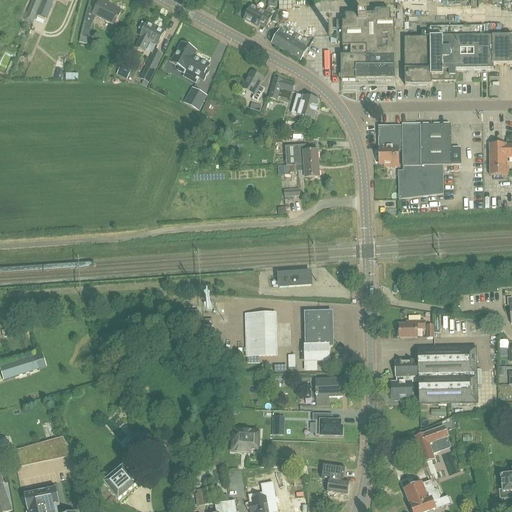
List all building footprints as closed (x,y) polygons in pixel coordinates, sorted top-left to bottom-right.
[(32,24),(40,4),(42,0),(32,0),(32,1),(24,21),(32,24)] [(80,37),(79,42),(87,44),(88,39),(92,24),(96,17),(114,26),(121,11),(100,0),(93,14),(87,13),(84,22),(80,37)] [(360,0),(353,0),(356,13),(363,12),(360,0)] [(43,3),(39,14),(43,16),(48,6),(43,3)] [(265,25),(273,11),(268,8),(266,12),(258,8),(257,9),(251,6),(244,20),(258,28),(261,22),(265,25)] [(407,25),(406,7),(399,8),(399,25),(407,25)] [(278,24),(279,21),(282,12),(276,10),(272,22),(278,24)] [(346,22),(340,22),(336,22),(336,31),(337,40),(342,39),(342,43),(342,48),(344,48),(344,57),(341,57),(341,82),(356,82),(356,81),(395,81),(394,21),(390,21),(390,13),(389,12),(376,12),(376,16),(346,16),(346,22)] [(164,32),(147,24),(146,25),(142,23),(139,29),(143,32),(140,37),(141,37),(136,47),(143,50),(147,41),(157,46),(164,32)] [(272,44),(286,52),(293,41),(283,35),(284,33),(279,30),(277,32),(278,33),(272,44)] [(493,65),(511,65),(511,37),(431,38),(430,33),(421,33),(422,38),(404,38),(405,86),(431,86),(431,82),(455,82),(455,70),(493,70),(493,65)] [(300,61),(305,53),(307,50),(305,49),(300,45),(301,44),(295,40),(294,42),(293,41),(286,52),(290,55),(300,61)] [(188,72),(204,81),(209,73),(206,72),(210,65),(190,55),(193,50),(182,44),(171,63),(180,68),(178,71),(186,75),(188,72)] [(153,74),(155,70),(162,55),(154,51),(145,71),(153,74)] [(54,77),(61,79),(64,69),(57,67),(54,77)] [(131,79),(132,71),(123,69),(122,77),(131,79)] [(148,83),(153,74),(145,71),(141,79),(148,83)] [(257,103),(265,89),(259,86),(263,79),(251,72),(248,78),(246,77),(240,88),(254,95),(252,100),(257,103)] [(278,97),(290,101),(292,93),(294,85),(275,79),(269,98),(277,101),(278,97)] [(183,104),(199,112),(208,96),(191,87),(183,104)] [(314,121),(319,102),(297,96),(292,114),(314,121)] [(250,109),(260,113),(262,107),(252,104),(250,109)] [(305,122),(302,127),(309,132),(312,127),(305,122)] [(399,201),(415,199),(443,195),(443,171),(421,171),(421,167),(439,167),(439,166),(460,166),(460,150),(451,150),(450,126),(429,126),(378,127),(378,147),(379,147),(380,165),(390,165),(390,167),(398,167),(398,152),(402,151),(403,168),(403,172),(398,172),(399,201)] [(511,146),(506,147),(506,144),(490,145),(490,176),(508,176),(508,167),(506,167),(506,158),(511,158),(511,146)] [(298,166),(304,166),(303,153),(307,152),(307,147),(285,148),(286,167),(298,166)] [(303,153),(304,166),(318,165),(317,152),(307,152),(303,153)] [(305,179),(319,178),(318,165),(304,166),(305,179)] [(286,167),(284,167),(279,168),(279,177),(285,177),(284,172),(290,172),(290,173),(299,172),(298,166),(286,167)] [(285,198),(301,197),(300,190),(284,190),(285,198)] [(312,287),(311,272),(277,275),(278,289),(312,287)] [(188,328),(190,328),(199,327),(198,312),(187,313),(188,328)] [(331,313),(326,313),(305,314),(306,347),(304,347),(304,355),(301,355),(302,361),(305,361),(305,371),(312,371),(312,363),(328,363),(328,347),(332,347),(331,313)] [(246,315),(247,358),(247,364),(260,364),(260,357),(277,357),(275,314),(246,315)] [(426,330),(425,322),(407,322),(407,326),(399,326),(400,339),(417,338),(417,330),(426,330)] [(482,370),(476,370),(476,349),(418,350),(418,362),(396,362),(396,378),(397,377),(397,383),(392,383),(392,402),(401,401),(401,403),(412,402),(412,393),(414,393),(414,388),(411,388),(411,383),(419,383),(419,405),(477,404),(477,386),(482,385),(482,370)] [(0,380),(47,367),(43,354),(0,366),(0,380)] [(341,382),(316,383),(316,375),(311,376),(311,375),(298,375),(298,384),(311,383),(311,398),(316,403),(317,407),(330,407),(329,399),(342,398),(341,382)] [(316,422),(315,437),(342,437),(342,428),(340,428),(341,422),(333,422),(333,415),(313,414),(313,422),(316,422)] [(274,419),(274,427),(279,427),(279,436),(284,436),(284,419),(274,419)] [(435,466),(437,465),(431,452),(439,448),(432,433),(429,435),(427,432),(415,437),(424,455),(423,455),(429,468),(435,466)] [(258,435),(243,434),(242,440),(235,439),(235,441),(233,441),(232,450),(234,450),(234,453),(244,454),(244,453),(247,454),(247,455),(251,455),(251,452),(257,453),(257,450),(259,450),(260,442),(258,441),(258,435)] [(150,457),(159,449),(147,435),(137,443),(150,457)] [(62,439),(9,454),(11,466),(17,464),(19,470),(74,458),(62,439)] [(0,453),(12,450),(10,443),(0,445),(0,453)] [(462,464),(481,461),(480,450),(478,450),(468,451),(467,448),(460,448),(462,464)] [(0,466),(10,463),(7,453),(0,454),(0,466)] [(339,476),(341,467),(324,464),(322,479),(329,480),(327,495),(329,498),(334,498),(335,494),(347,496),(349,484),(342,483),(343,476),(339,476)] [(143,480),(135,471),(129,476),(123,468),(104,484),(119,501),(137,486),(136,485),(143,480)] [(511,474),(501,476),(503,490),(498,491),(500,499),(502,500),(506,500),(511,499),(511,498),(511,474)] [(0,511),(9,511),(13,511),(0,477),(0,476),(0,511)] [(311,480),(303,481),(305,497),(314,496),(311,480)] [(479,482),(466,482),(467,498),(479,497),(479,482)] [(277,502),(273,483),(261,485),(263,494),(249,496),(250,505),(253,505),(254,511),(268,511),(267,504),(277,502)] [(424,490),(422,484),(405,491),(412,511),(430,511),(435,510),(432,503),(439,501),(441,497),(439,491),(435,490),(434,487),(433,487),(424,490)] [(55,511),(54,507),(60,505),(56,488),(32,494),(33,500),(26,501),(27,511),(35,510),(35,511),(55,511)] [(213,504),(210,488),(202,490),(197,490),(197,494),(195,494),(197,507),(213,504)] [(235,511),(234,501),(229,502),(228,495),(217,497),(218,504),(214,505),(215,511),(235,511)]
